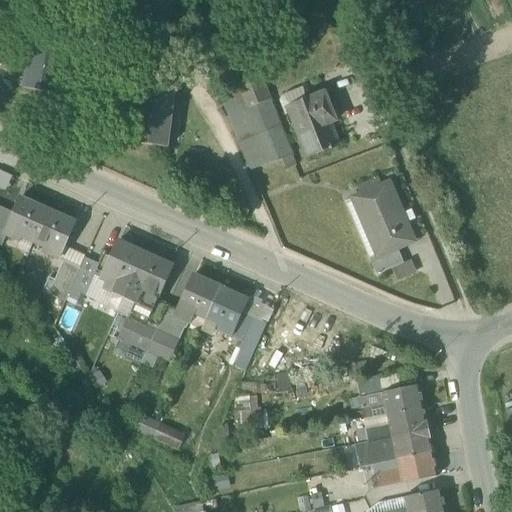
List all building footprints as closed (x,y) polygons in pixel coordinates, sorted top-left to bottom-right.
[(23,79),(60,85),(70,27),(33,21),(23,79)] [(229,80),(234,94),(242,91),(266,83),(261,69),(229,80)] [(129,129),(167,133),(173,73),(136,70),(129,129)] [(279,120),(270,95),(246,103),(242,91),(234,94),(229,80),(216,84),(238,135),(279,120)] [(266,83),(242,91),(246,103),(270,95),(266,83)] [(288,102),(306,96),(301,83),(281,90),(278,97),(283,112),(290,109),(288,102)] [(299,130),(307,152),(339,141),(331,120),(337,117),(325,89),(306,96),(288,102),(290,109),(299,130)] [(291,153),(279,120),(238,135),(252,168),(291,153)] [(359,194),(382,185),(377,174),(355,184),(359,194)] [(366,224),(378,254),(379,255),(392,250),(415,240),(390,181),(382,185),(359,194),(354,197),(355,198),(360,196),(371,222),(366,224)] [(355,198),(354,197),(343,201),(367,259),(371,257),(378,254),(366,224),(371,222),(360,196),(355,198)] [(21,237),(33,243),(48,210),(21,198),(14,215),(4,235),(19,242),(21,237)] [(0,244),(4,235),(14,215),(0,208),(0,244)] [(75,222),(48,210),(33,243),(45,248),(43,253),(58,260),(58,259),(64,246),(75,222)] [(28,254),(33,243),(21,237),(19,242),(16,249),(28,254)] [(118,281),(130,287),(145,254),(118,242),(102,279),(106,281),(116,286),(118,281)] [(63,261),(67,263),(70,258),(82,263),(85,258),(85,256),(64,246),(58,259),(63,261)] [(371,258),(377,273),(392,267),(404,262),(399,249),(393,252),(392,250),(379,255),(378,254),(371,257),(371,258)] [(173,267),(145,254),(130,287),(125,299),(136,305),(134,310),(144,315),(150,317),(157,300),(173,267)] [(65,303),(67,298),(82,263),(70,258),(67,263),(63,261),(54,281),(49,278),(42,293),(65,303)] [(85,258),(82,263),(67,298),(82,304),(84,299),(94,276),(99,264),(85,258)] [(410,259),(404,262),(392,267),(398,280),(416,273),(410,259)] [(188,324),(201,330),(220,288),(193,275),(178,309),(174,318),(175,318),(188,324)] [(118,314),(125,299),(102,289),(106,281),(102,279),(94,276),(84,299),(118,314)] [(102,289),(125,299),(130,287),(118,281),(116,286),(106,281),(102,289)] [(217,332),(231,338),(241,315),(248,300),(220,288),(201,330),(215,336),(217,332)] [(249,318),(266,326),(273,310),(262,305),(263,302),(250,295),(248,300),(241,315),(249,318)] [(118,314),(128,318),(132,309),(134,310),(136,305),(125,299),(118,314)] [(140,324),(156,331),(168,305),(157,300),(150,317),(144,315),(140,324)] [(178,309),(168,305),(156,331),(167,336),(175,318),(174,318),(178,309)] [(249,318),(241,315),(231,338),(238,341),(249,318)] [(131,346),(146,353),(156,331),(140,324),(128,318),(118,340),(131,346)] [(186,329),(188,324),(175,318),(167,336),(178,341),(183,328),(186,329)] [(233,353),(251,360),(255,350),(266,326),(249,318),(238,341),(233,353)] [(167,336),(156,331),(146,353),(141,363),(140,365),(152,370),(158,358),(168,362),(178,341),(167,336)] [(146,353),(131,346),(126,357),(141,363),(146,353)] [(246,372),(251,360),(233,353),(228,364),(246,372)] [(363,363),(345,365),(346,378),(365,376),(363,363)] [(290,374),(277,376),(278,393),(292,392),(290,374)] [(379,378),(383,393),(401,390),(398,374),(379,378)] [(357,383),(360,398),(383,393),(379,378),(357,383)] [(385,406),(387,416),(423,409),(418,386),(401,390),(383,393),(385,406)] [(359,398),(361,411),(385,406),(383,393),(360,398),(359,398)] [(240,412),(240,409),(257,408),(257,397),(236,397),(236,412),(240,412)] [(361,411),(359,398),(349,400),(351,412),(361,411)] [(385,406),(361,411),(363,421),(387,416),(385,406)] [(257,408),(240,409),(240,412),(241,430),(264,429),(263,408),(257,408)] [(389,427),(392,439),(427,432),(423,409),(387,416),(389,427)] [(134,431),(152,439),(159,425),(140,416),(134,431)] [(387,416),(363,421),(365,432),(389,427),(387,416)] [(185,436),(159,425),(152,439),(178,451),(185,436)] [(228,425),(222,425),(212,448),(228,448),(228,425)] [(358,434),(360,445),(392,439),(389,427),(365,432),(358,434)] [(392,439),(396,461),(432,454),(427,432),(392,439)] [(396,461),(392,439),(360,445),(357,446),(361,468),(372,466),(396,461)] [(348,471),(361,468),(357,446),(344,449),(348,471)] [(437,477),(432,454),(396,461),(399,472),(374,477),(377,489),(437,477)] [(372,466),(374,477),(399,472),(396,461),(372,466)] [(227,473),(210,477),(213,493),(231,489),(227,473)] [(407,509),(407,511),(444,511),(440,491),(405,498),(407,509)] [(367,511),(391,511),(407,509),(405,498),(380,503),(367,511)] [(203,511),(202,502),(171,508),(173,511),(203,511)]
